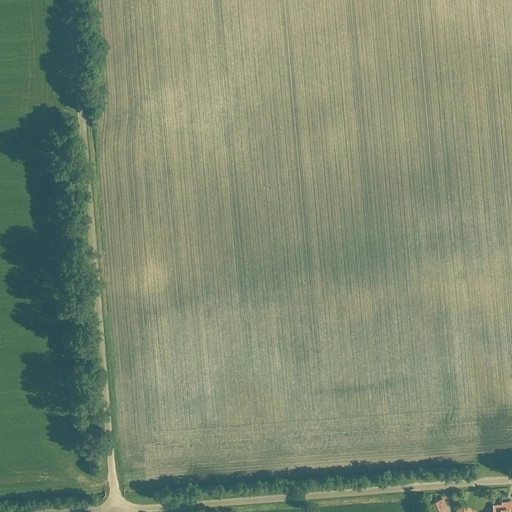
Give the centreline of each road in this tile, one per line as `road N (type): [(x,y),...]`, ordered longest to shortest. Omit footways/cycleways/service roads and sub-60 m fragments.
road 1 (residential): [(71,0),(113,506)]
road 2 (residential): [(113,506),(511,474)]
